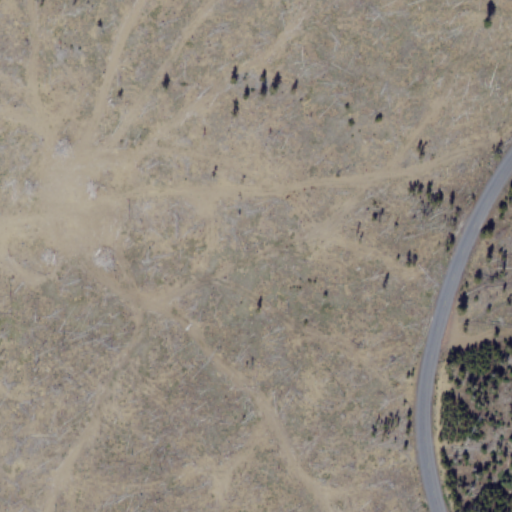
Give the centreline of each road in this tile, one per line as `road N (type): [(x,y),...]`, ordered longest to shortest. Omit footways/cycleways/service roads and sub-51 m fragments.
road 1 (track): [(0,217),(125,187),(258,191),(416,168),(436,158)]
road 2 (residential): [(511,156),(463,243),(422,384),(437,511)]
